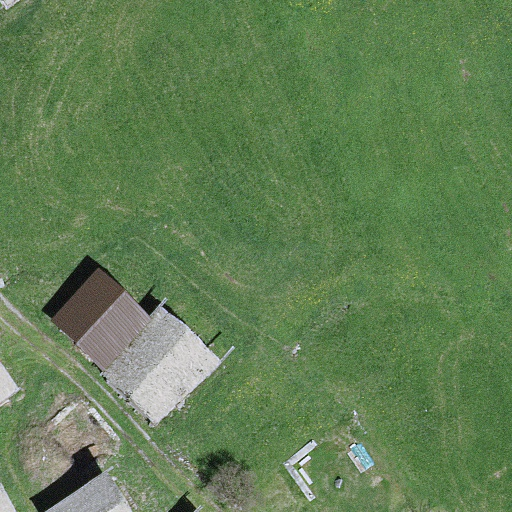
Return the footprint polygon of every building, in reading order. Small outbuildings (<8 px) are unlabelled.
[(25,0),(0,0),(0,8),(5,15),(25,0)] [(94,280),(48,327),(102,379),(149,333),(94,280)] [(149,333),(102,379),(156,434),(221,370),(167,315),(149,333)] [(0,379),(0,412),(16,399),(0,379)] [(118,511),(103,486),(59,511),(118,511)] [(8,511),(0,496),(0,511),(8,511)]
